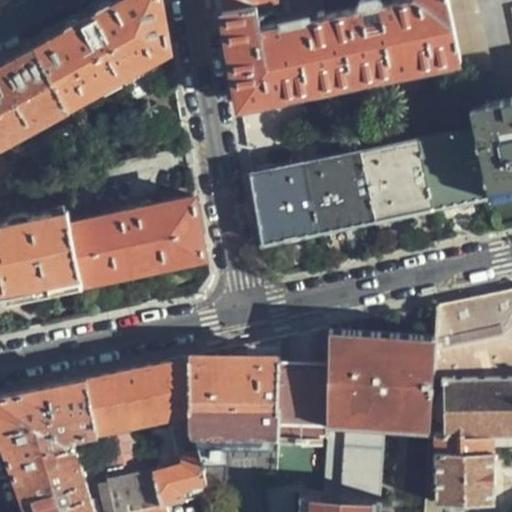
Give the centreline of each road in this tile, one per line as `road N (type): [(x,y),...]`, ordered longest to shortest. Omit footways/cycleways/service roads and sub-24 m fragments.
road 1 (residential): [(195,0),(245,310)]
road 2 (residential): [(245,310),(511,261)]
road 3 (residential): [(0,358),(245,310)]
